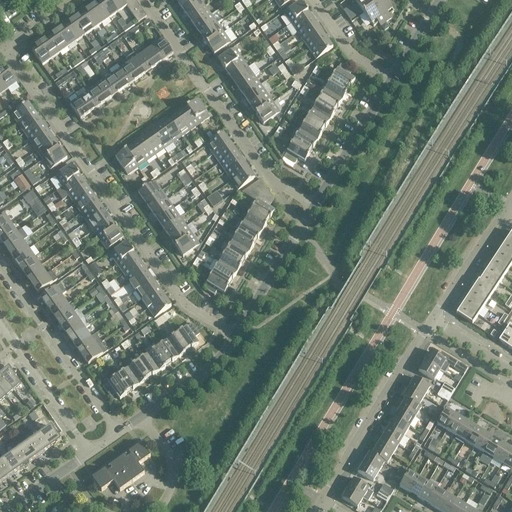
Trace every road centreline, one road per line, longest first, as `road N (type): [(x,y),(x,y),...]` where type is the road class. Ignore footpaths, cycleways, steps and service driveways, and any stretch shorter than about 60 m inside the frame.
road 1 (residential): [(236,334),(177,300),(4,46)]
road 2 (residential): [(314,205),(265,175),(143,0)]
road 3 (residential): [(321,500),(436,316)]
road 4 (residential): [(117,433),(0,265)]
road 5 (residential): [(0,325),(90,453)]
road 6 (residential): [(236,334),(314,205)]
road 7 (residential): [(314,205),(388,80)]
road 8 (residential): [(436,316),(507,209)]
road 9 (residential): [(141,416),(219,360),(236,334)]
